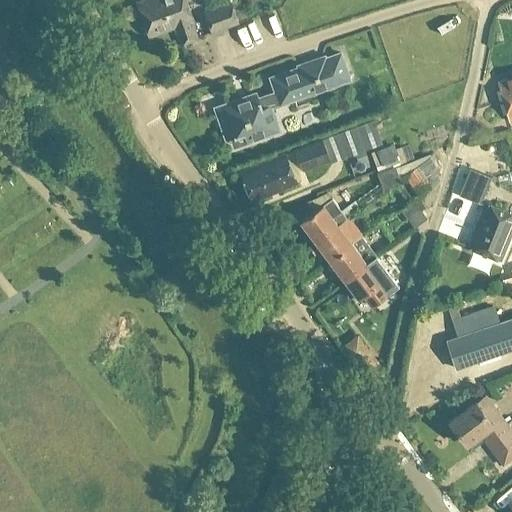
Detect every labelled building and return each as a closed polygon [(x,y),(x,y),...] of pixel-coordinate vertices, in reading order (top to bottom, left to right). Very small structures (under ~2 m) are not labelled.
[(192,21),(184,0),(150,0),(138,4),(150,37),(175,28),(181,44),(195,39),(189,22),(192,21)] [(247,17),(240,0),(238,0),(203,13),(210,33),(237,23),(236,21),(247,17)] [(255,33),(278,24),(274,14),(251,22),(255,33)] [(213,66),(208,40),(190,43),(194,69),(213,66)] [(309,94),(333,86),(349,80),(340,54),(324,59),(299,68),(270,78),(275,93),(257,100),(255,94),(245,97),(238,100),(214,108),(225,139),(244,132),(247,142),(278,131),(270,108),(293,100),(309,94)] [(511,99),(511,72),(506,75),(507,80),(497,83),(503,102),(511,99)] [(511,99),(503,102),(509,122),(511,121),(511,99)] [(303,170),(372,146),(382,143),(375,124),(296,152),(303,170)] [(393,145),(370,154),(376,169),(399,160),(393,145)] [(429,154),(397,168),(400,179),(406,175),(416,168),(430,158),(429,154)] [(295,184),(285,157),(242,174),(253,200),(295,184)] [(430,158),(416,168),(428,185),(442,176),(430,158)] [(395,168),(379,174),(384,186),(399,180),(395,168)] [(420,194),(430,187),(428,185),(416,168),(406,175),(420,194)] [(491,178),(469,170),(459,196),(481,205),(491,178)] [(377,183),(357,199),(362,206),(383,191),(377,183)] [(401,209),(415,228),(427,220),(424,215),(431,210),(420,195),(401,209)] [(323,205),(300,222),(315,242),(345,219),(345,220),(361,208),(356,201),(342,211),(333,198),(323,205)] [(500,261),(511,229),(511,215),(485,205),(467,248),(500,261)] [(345,219),(315,242),(330,261),(359,239),(345,220),(345,219)] [(359,239),(330,261),(344,280),(374,258),(376,257),(377,256),(362,236),(359,239)] [(374,258),(344,280),(359,300),(364,296),(371,306),(398,286),(376,257),(374,258)] [(457,370),(511,350),(511,318),(499,324),(493,308),(451,322),(457,338),(447,342),(457,370)] [(352,358),(363,372),(376,363),(366,348),(352,358)] [(511,430),(487,396),(477,403),(476,402),(450,422),(467,446),(483,434),(488,441),(486,443),(503,465),(511,458),(511,430)]
